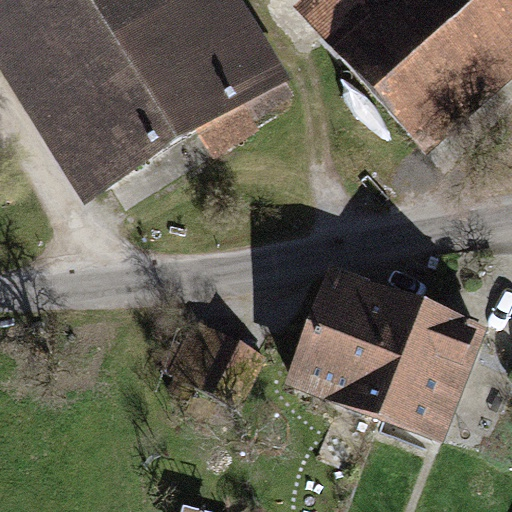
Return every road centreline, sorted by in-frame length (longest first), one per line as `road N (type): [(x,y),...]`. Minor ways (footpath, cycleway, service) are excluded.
road 1 (unclassified): [(511,225),(224,277),(0,295)]
road 2 (track): [(0,116),(66,212),(85,252),(91,291)]
